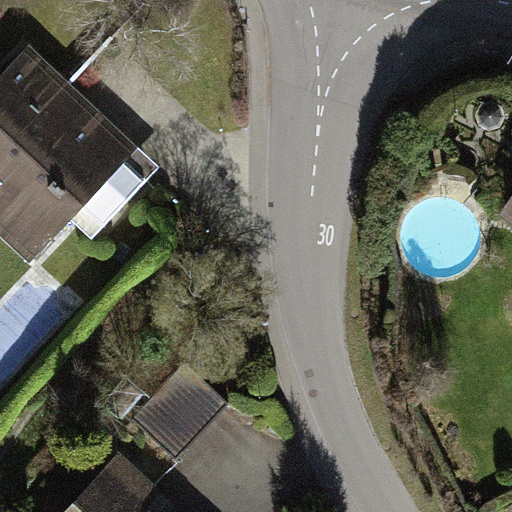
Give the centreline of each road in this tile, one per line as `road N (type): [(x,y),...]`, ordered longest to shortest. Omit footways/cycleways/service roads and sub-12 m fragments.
road 1 (residential): [(348,0),(308,148),(313,316),(353,459),(385,511)]
road 2 (track): [(311,260),(177,266),(17,466)]
